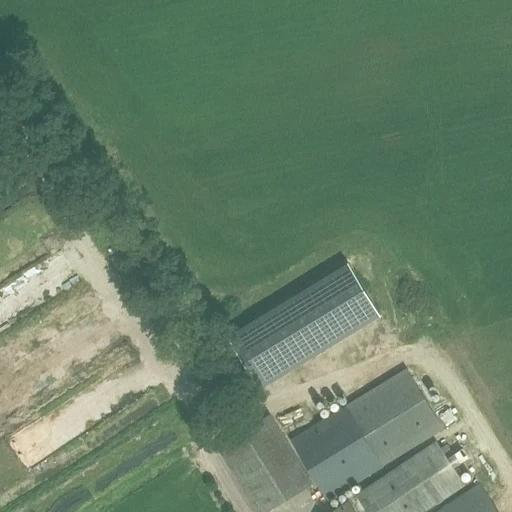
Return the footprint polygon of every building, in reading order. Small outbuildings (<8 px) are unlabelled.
[(15,307),(79,274),(69,254),(4,287),(15,307)] [(382,466),(444,430),(407,369),(345,406),(382,466)] [(60,409),(80,437),(105,419),(84,391),(60,409)] [(327,500),(382,466),(345,406),(291,440),(327,500)] [(258,511),(266,511),(312,484),(271,415),(219,447),(258,511)] [(356,493),(368,511),(422,511),(465,484),(437,440),(356,493)] [(499,511),(480,483),(436,511),(499,511)] [(355,511),(349,502),(332,511),(355,511)]
